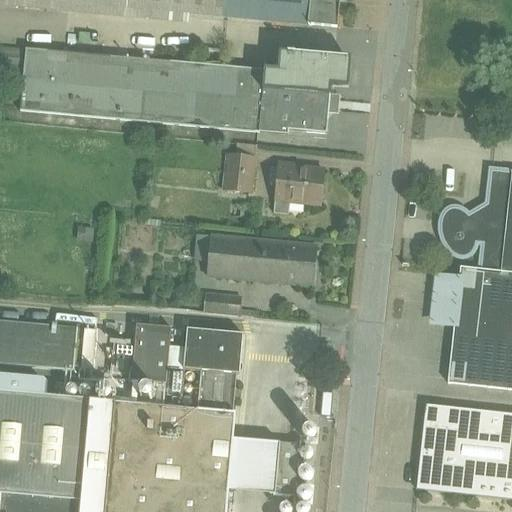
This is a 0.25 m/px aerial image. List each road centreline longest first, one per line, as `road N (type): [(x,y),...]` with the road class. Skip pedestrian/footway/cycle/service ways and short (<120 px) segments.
road 1 (unclassified): [(398,0),(349,511)]
road 2 (unknown): [(365,343),(1,321)]
